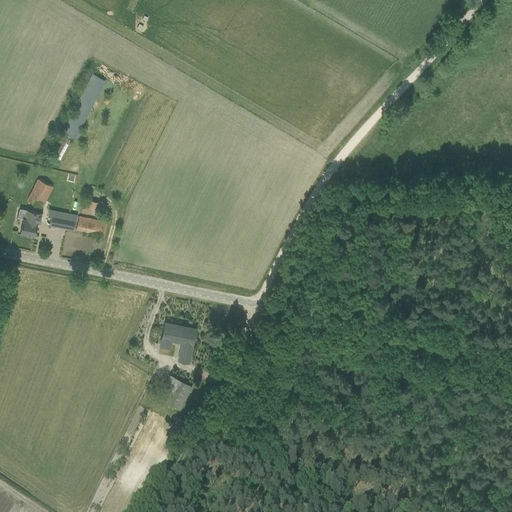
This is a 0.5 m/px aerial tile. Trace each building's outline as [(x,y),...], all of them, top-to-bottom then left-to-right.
[(62,132),(76,138),(105,79),(91,72),(62,132)] [(42,208),(53,186),(38,178),(27,200),(42,208)] [(90,200),(87,212),(99,214),(101,202),(90,200)] [(23,218),(20,232),(34,235),(37,222),(39,222),(41,212),(27,209),(27,210),(25,219),(23,218)] [(50,217),(49,224),(74,229),(77,215),(52,210),(50,217)] [(107,221),(79,216),(76,229),(105,235),(107,221)] [(181,343),(177,360),(188,362),(192,344),(193,344),(196,328),(165,322),(160,345),(170,347),(171,341),(181,343)] [(191,387),(169,375),(157,397),(179,409),(191,387)] [(188,422),(177,416),(174,422),(185,428),(188,422)]
